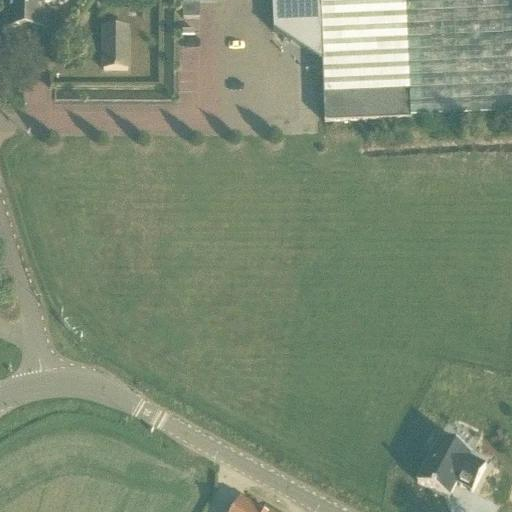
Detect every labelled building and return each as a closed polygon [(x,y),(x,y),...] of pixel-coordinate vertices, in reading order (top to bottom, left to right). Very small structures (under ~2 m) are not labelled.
[(7,0),(8,31),(43,31),(43,4),(67,4),(66,0),(7,0)] [(325,124),(411,120),(411,118),(511,113),(511,0),(272,0),(274,31),(273,33),(322,64),(325,124)] [(127,72),(128,43),(104,42),(104,71),(127,72)] [(440,440),(417,484),(448,500),(456,486),(472,494),(486,468),(469,460),(471,456),(440,440)] [(258,511),(241,502),(240,501),(233,511),(258,511)]
